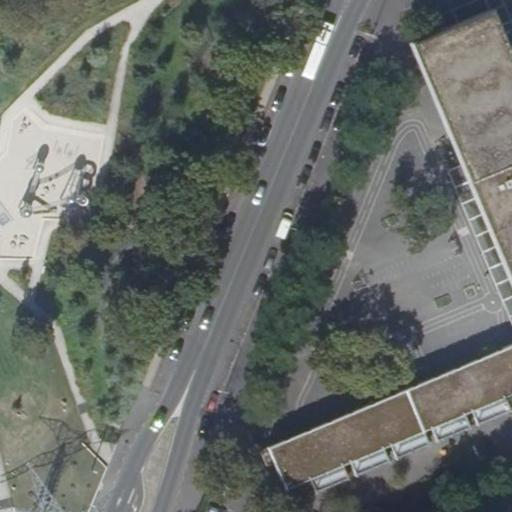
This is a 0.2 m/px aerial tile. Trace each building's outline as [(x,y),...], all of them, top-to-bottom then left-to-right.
[(511,69),(487,12),(409,45),(462,168),(511,284),(511,69)] [(450,173),(511,316),(511,284),(462,168),(450,173)] [(465,417),(475,413),(508,399),(511,396),(511,348),(272,454),(290,494),(311,484),(344,470),(353,466),(386,452),(394,449),(425,435),(433,432),(465,417)] [(511,408),(508,399),(475,413),(481,429),(511,415),(511,408)] [(465,417),(433,432),(439,447),(471,433),(465,417)] [(425,435),(394,449),(401,464),(432,450),(425,435)] [(386,452),(353,466),(360,482),(393,467),(386,452)] [(344,470),(311,484),(318,500),(351,486),(344,470)]
